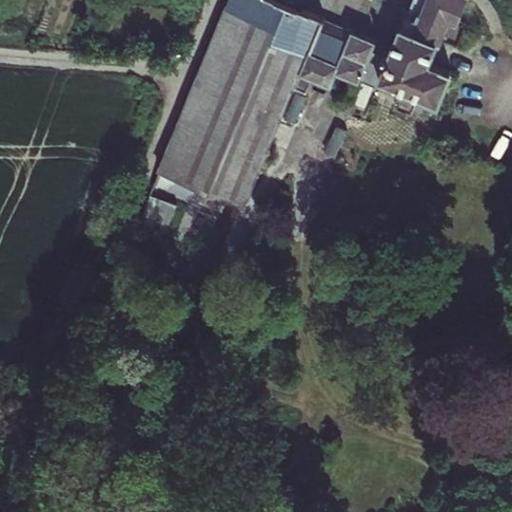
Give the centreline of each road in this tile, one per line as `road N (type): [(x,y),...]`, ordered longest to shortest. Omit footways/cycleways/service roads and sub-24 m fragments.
road 1 (track): [(210,0),(10,511)]
road 2 (track): [(181,68),(0,61)]
